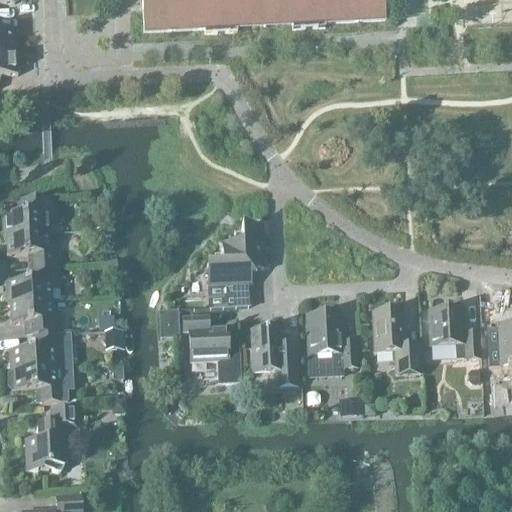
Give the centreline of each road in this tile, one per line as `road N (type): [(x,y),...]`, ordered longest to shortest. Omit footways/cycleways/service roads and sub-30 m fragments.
road 1 (residential): [(50,0),(58,77),(220,75),(286,180)]
road 2 (residential): [(410,258),(397,288),(283,292),(274,206),(286,180)]
road 3 (residential): [(410,258),(373,244),(286,180)]
